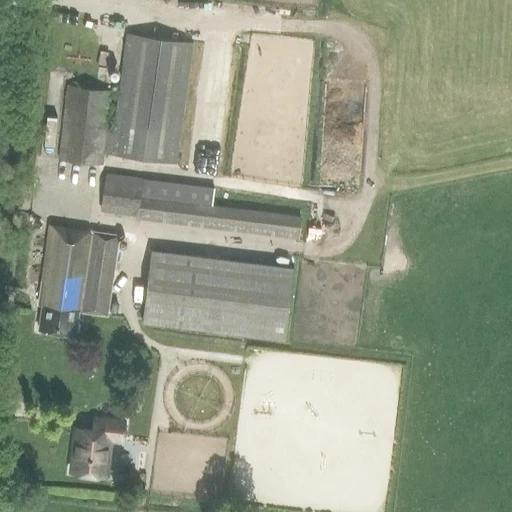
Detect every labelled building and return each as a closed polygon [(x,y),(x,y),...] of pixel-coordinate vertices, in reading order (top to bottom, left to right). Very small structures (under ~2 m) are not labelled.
[(104,153),(176,164),(193,43),(126,33),(112,130),(106,129),(112,90),(66,84),(57,159),(102,164),(104,153)] [(104,175),(100,211),(299,237),(302,215),(173,199),(174,185),(104,175)] [(106,314),(117,236),(49,225),(38,304),(42,305),(38,329),(74,334),(77,310),(106,314)] [(293,267),(150,250),(141,322),(284,340),(293,267)] [(122,441),(124,421),(93,418),(92,428),(76,427),(71,472),(105,476),(109,440),(122,441)]
